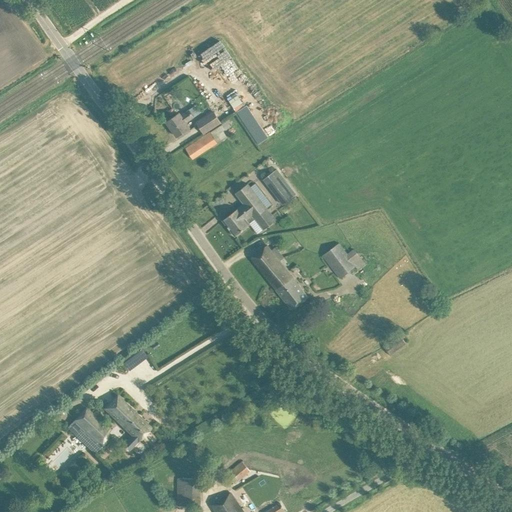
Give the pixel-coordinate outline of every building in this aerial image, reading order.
[(243,78),(231,89),(239,97),(250,86),(243,78)] [(248,104),(237,110),(259,144),(269,137),(248,104)] [(167,122),(177,136),(189,128),(185,123),(193,117),(189,110),(181,116),(179,113),(167,122)] [(196,122),(204,134),(221,122),(213,111),(196,122)] [(183,134),(184,136),(168,145),(171,150),(192,137),(189,131),(183,134)] [(185,148),(192,158),(217,142),(210,132),(185,148)] [(263,179),(283,205),(296,194),(277,169),(263,179)] [(264,229),(272,223),(276,220),(247,184),(236,193),(244,203),(222,220),(235,236),(250,224),(249,223),(255,219),(264,229)] [(339,242),(322,255),(340,278),(356,266),(357,269),(366,264),(354,248),(347,253),(344,248),(339,242)] [(276,246),(271,250),(267,245),(251,258),(292,310),(308,297),(279,261),(284,257),(276,246)] [(400,335),(384,347),(390,355),(406,343),(400,335)] [(117,395),(105,407),(116,419),(131,434),(122,442),(130,450),(151,428),(117,395)] [(102,446),(103,446),(110,440),(110,429),(86,406),(74,419),(74,420),(67,427),(95,453),(102,446)] [(226,474),(235,484),(251,471),(242,461),(226,474)] [(177,505),(201,506),(201,479),(177,478),(177,505)] [(231,491),(210,503),(214,508),(215,511),(243,511),(234,495),(231,491)]
